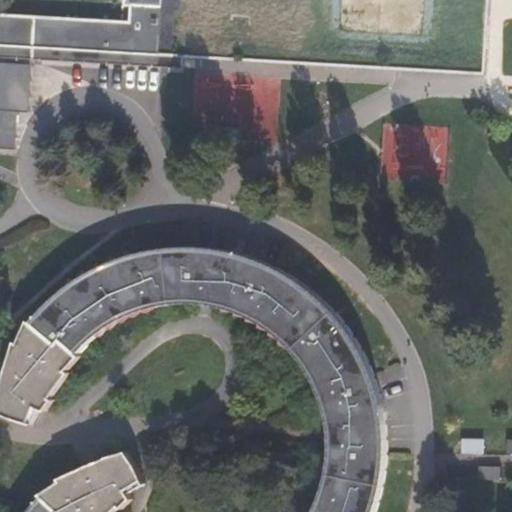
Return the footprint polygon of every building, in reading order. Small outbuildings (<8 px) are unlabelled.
[(123,0),(123,8),(129,9),(128,22),(0,14),(0,48),(170,58),(173,0),(123,0)] [(173,0),(170,58),(184,59),(486,75),(489,0),(173,0)] [(0,59),(164,69),(184,70),(184,64),(184,59),(170,58),(0,48),(0,59)] [(33,67),(0,65),(0,147),(17,149),(18,113),(30,114),(33,67)] [(448,180),(450,125),(385,123),(383,178),(448,180)] [(58,314),(41,334),(31,334),(17,352),(6,388),(0,416),(0,418),(32,426),(50,408),(71,381),(80,359),(125,328),(144,320),(169,313),(198,311),(219,313),(240,318),(257,325),(271,334),(290,348),(301,360),(315,378),(323,399),(330,423),(333,442),(331,475),(324,499),(317,511),(372,511),(379,489),(384,464),(384,432),(379,405),(375,388),(365,366),(351,340),(337,322),(320,305),(307,295),(277,277),(250,267),(230,262),(206,259),(194,259),(179,259),(166,261),(150,263),(126,271),(98,284),(58,314)] [(462,440),(462,454),(484,455),(485,440),(462,440)] [(63,491),(41,511),(132,511),(133,511),(127,500),(145,495),(127,464),(101,470),(63,491)] [(479,467),(478,481),(500,482),(501,467),(479,467)]
